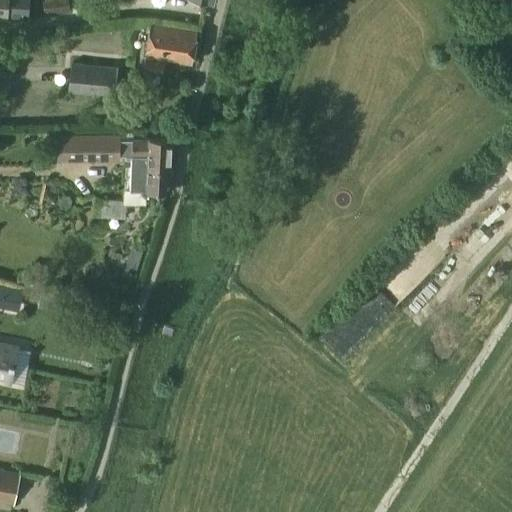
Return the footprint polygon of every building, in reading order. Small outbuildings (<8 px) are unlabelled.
[(0,0),(0,15),(8,17),(8,12),(19,13),(19,18),(30,19),(31,0),(0,0)] [(71,13),(68,0),(37,0),(40,17),(71,13)] [(148,56),(146,56),(144,72),(163,75),(166,59),(191,63),(196,30),(153,24),(148,56)] [(118,64),(81,60),(76,94),(101,97),(102,88),(115,90),(118,64)] [(121,131),(120,136),(120,155),(126,155),(126,156),(132,156),(130,191),(124,190),(123,203),(146,204),(146,191),(169,192),(172,192),(174,139),(172,139),(149,138),(133,138),(134,132),(121,131)] [(120,136),(64,133),(63,159),(120,161),(120,155),(120,136)] [(415,291),(441,257),(418,239),(388,277),(394,282),(391,287),(399,293),(406,284),(415,291)] [(30,287),(0,280),(0,302),(26,307),(30,287)] [(12,361),(0,358),(0,393),(5,394),(12,361)] [(0,500),(14,504),(20,473),(0,469),(0,500)]
